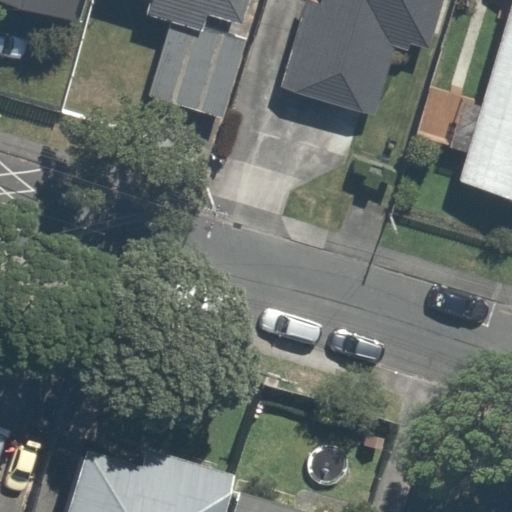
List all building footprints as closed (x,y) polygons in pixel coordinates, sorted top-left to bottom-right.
[(171,0),(144,95),(229,120),(259,19),(283,26),(290,0),(171,0)] [(303,0),(282,81),(381,107),(395,54),(423,61),(439,0),(303,0)] [(511,0),(506,0),(477,95),(462,91),(448,136),(459,140),(449,171),(511,190),(511,0)] [(0,304),(0,373),(19,311),(0,304)] [(211,511),(223,473),(134,446),(132,463),(73,452),(54,511),(211,511)] [(297,511),(229,494),(223,511),(297,511)]
